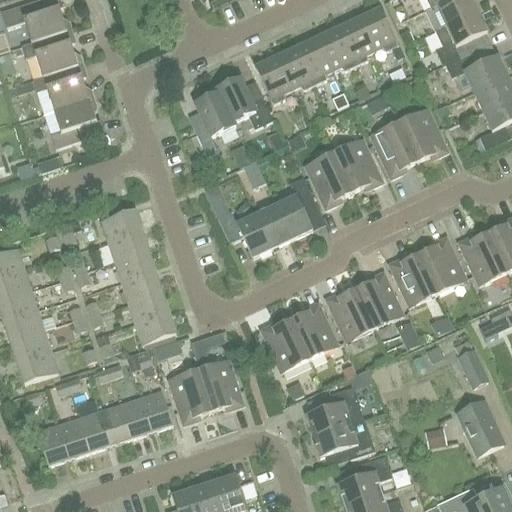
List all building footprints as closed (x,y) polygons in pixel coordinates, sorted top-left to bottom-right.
[(33,47),(71,35),(73,34),(70,25),(64,22),(61,13),(64,12),(59,0),(49,0),(2,16),(8,33),(26,27),(32,46),(33,47)] [(424,0),(430,12),(454,0),(424,0)] [(470,0),(454,0),(430,12),(425,15),(434,35),(435,35),(477,15),(478,15),(470,0)] [(360,21),(375,54),(383,51),(387,55),(399,50),(397,44),(397,45),(381,12),(360,21)] [(477,15),(435,35),(442,50),(436,53),(444,70),(446,69),(462,62),(457,51),(488,36),(478,15),(477,15)] [(368,58),(375,54),(360,21),(339,31),(357,69),(369,64),(368,58)] [(346,75),(357,69),(339,31),(319,41),(334,74),(342,70),(346,75)] [(406,49),(415,44),(409,33),(400,37),(406,49)] [(44,82),(83,69),(84,68),(81,59),(75,56),(72,47),(75,46),(71,35),(33,47),(32,46),(22,49),(26,62),(36,59),(43,80),(44,82)] [(326,78),(334,74),(319,41),(298,51),(316,89),(327,83),(326,78)] [(304,94),(316,89),(298,51),(277,60),(293,93),(301,90),(304,94)] [(474,96),(508,80),(499,60),(478,70),(472,57),(462,62),(446,69),(452,82),(465,76),(474,96)] [(285,97),(293,93),(277,60),(256,70),(272,103),(271,103),(274,108),(286,103),(285,97)] [(55,115),(95,102),(92,93),(86,90),(83,82),(86,81),(83,69),(44,82),(43,80),(33,84),(38,97),(48,93),(55,115)] [(483,116),(511,102),(511,87),(508,80),(474,96),(483,116)] [(221,98),(236,130),(235,126),(249,119),(256,133),(274,125),(263,102),(252,107),(241,82),(218,93),(219,96),(221,98)] [(213,141),(236,130),(221,98),(219,96),(196,107),(208,132),(197,137),(208,160),(219,155),(213,141)] [(95,102),(55,115),(62,137),(52,140),(56,153),(105,137),(101,124),(98,125),(95,117),(98,111),(95,102)] [(511,102),(483,116),(493,135),(480,141),(486,154),(511,142),(511,141),(506,129),(511,126),(511,102)] [(452,117),(447,108),(436,114),(440,123),(452,117)] [(400,126),(418,165),(435,158),(437,161),(449,156),(429,113),(400,126)] [(401,173),(418,165),(400,126),(371,140),(391,183),(403,177),(401,173)] [(335,157),(353,196),(370,188),(372,192),(384,186),(364,143),(335,157)] [(336,204),(353,196),(335,157),(306,170),(326,214),(338,208),(336,204)] [(253,190),(265,185),(256,166),(244,171),(253,190)] [(277,209),(293,243),(313,234),(303,213),(316,207),(304,181),(291,187),(297,200),(277,209)] [(274,252),(258,218),(238,227),(232,215),(227,217),(223,209),(215,213),(231,247),(244,241),(254,262),(274,252)] [(274,252),(293,243),(277,209),(258,218),(274,252)] [(109,246),(143,235),(136,214),(102,225),(109,246)] [(490,237),(508,276),(511,274),(511,221),(505,225),(507,229),(490,237)] [(67,250),(77,246),(74,236),(82,233),(79,224),(60,230),(67,250)] [(116,267),(150,255),(143,235),(109,246),(116,267)] [(479,290),(508,276),(490,237),(473,245),(471,241),(459,247),(479,290)] [(50,255),(62,251),(58,239),(46,242),(50,255)] [(420,258),(439,297),(468,284),(447,241),(435,246),(437,250),(420,258)] [(0,281),(25,274),(18,252),(0,258),(0,281)] [(122,287),(157,276),(150,255),(116,267),(122,287)] [(410,311),(439,297),(420,258),(403,266),(401,262),(389,268),(410,311)] [(76,280),(88,276),(84,264),(72,268),(76,280)] [(60,285),(71,281),(68,269),(56,273),(60,285)] [(0,304),(32,294),(25,274),(0,281),(0,304)] [(88,276),(76,280),(80,292),(91,288),(88,276)] [(129,308),(163,296),(157,276),(122,287),(129,308)] [(357,293),(376,332),(405,319),(384,276),(372,281),(374,285),(357,293)] [(71,281),(60,285),(64,297),(75,293),(71,281)] [(347,346),(376,332),(357,293),(340,301),(338,297),(326,303),(347,346)] [(0,311),(5,326),(39,315),(32,294),(0,304),(0,311)] [(136,328),(170,317),(163,296),(129,308),(136,328)] [(90,321),(101,317),(97,305),(86,309),(90,321)] [(292,324),(310,363),(339,349),(319,306),(307,312),(309,316),(292,324)] [(73,326),(85,322),(81,311),(70,314),(73,326)] [(11,346),(46,335),(39,315),(5,326),(11,346)] [(101,317),(90,321),(94,332),(105,329),(101,317)] [(170,317),(136,328),(143,349),(177,338),(170,317)] [(88,334),(85,322),(73,326),(77,337),(88,334)] [(281,377),(310,363),(292,324),(275,332),(273,328),(261,333),(281,377)] [(499,340),(497,337),(492,326),(480,332),(486,345),(499,340)] [(18,367),(52,356),(46,335),(11,346),(18,367)] [(474,392),(489,385),(469,343),(455,350),(474,392)] [(104,363),(115,360),(111,347),(100,350),(104,363)] [(87,368),(99,365),(95,352),(83,356),(87,368)] [(52,356),(18,367),(25,388),(59,377),(52,356)] [(142,373),(154,369),(150,357),(138,361),(142,373)] [(199,374),(213,415),(231,409),(232,413),(245,409),(230,364),(199,374)] [(108,371),(112,383),(124,379),(120,367),(108,371)] [(101,387),(112,383),(108,371),(97,375),(101,387)] [(195,421),(213,415),(199,374),(169,384),(184,429),(196,425),(195,421)] [(68,385),(71,396),(83,392),(79,382),(68,385)] [(60,400),(71,396),(68,385),(56,389),(60,400)] [(314,440),(365,423),(355,390),(330,399),(334,410),(307,419),(314,440)] [(29,410),(41,406),(37,395),(25,399),(29,410)] [(141,402),(153,436),(174,429),(163,395),(141,402)] [(132,443),(153,436),(141,402),(121,409),(132,443)] [(478,461),(505,448),(485,405),(458,417),(478,461)] [(112,450),(132,443),(121,409),(100,415),(112,450)] [(91,456),(112,450),(100,415),(80,422),(91,456)] [(71,463),(91,456),(80,422),(59,429),(71,463)] [(365,423),(314,440),(321,461),(348,452),(351,463),(376,455),(365,423)] [(437,449),(453,441),(446,427),(431,435),(437,449)] [(49,470),(71,463),(59,429),(38,436),(49,470)] [(192,444),(205,441),(202,429),(189,432),(192,444)] [(345,509),(383,497),(379,486),(393,481),(386,460),(362,468),(365,479),(338,488),(345,509)] [(215,486),(223,511),(247,511),(236,479),(215,486)] [(255,480),(243,485),(249,498),(261,493),(255,480)] [(201,511),(223,511),(215,486),(195,492),(201,511)] [(201,511),(195,492),(174,499),(177,511),(201,511)] [(511,511),(510,507),(511,506),(511,502),(508,493),(504,494),(503,492),(471,507),(465,495),(438,508),(439,511),(511,511)] [(383,497),(345,509),(345,511),(403,511),(400,504),(387,508),(383,497)] [(5,498),(0,499),(0,511),(8,509),(5,498)] [(406,504),(409,511),(423,511),(419,500),(406,504)]
